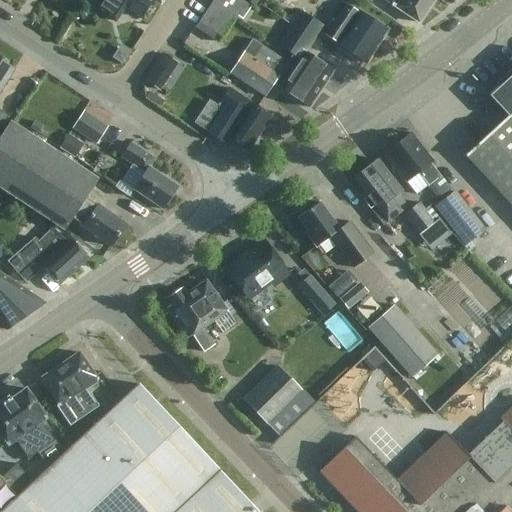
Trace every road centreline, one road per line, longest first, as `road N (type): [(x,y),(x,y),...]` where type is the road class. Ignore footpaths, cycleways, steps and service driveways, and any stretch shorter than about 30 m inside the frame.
road 1 (primary): [(228,201),(397,90),(511,0)]
road 2 (residential): [(96,296),(300,511)]
road 3 (primary): [(96,296),(228,201)]
road 4 (residential): [(228,201),(204,162),(118,95)]
road 5 (residential): [(118,95),(0,18)]
